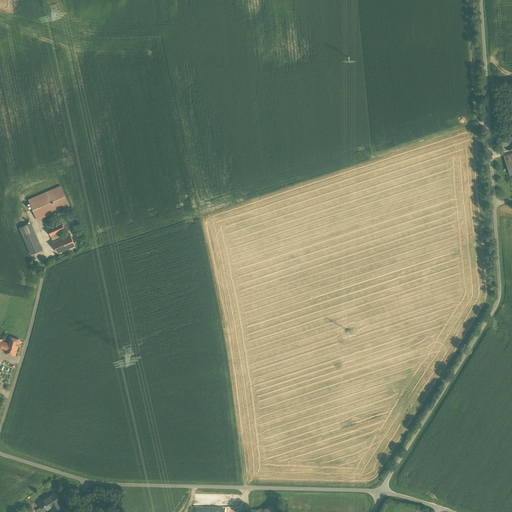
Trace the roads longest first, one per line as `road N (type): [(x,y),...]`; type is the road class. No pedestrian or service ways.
road 1 (unclassified): [(380,493),(498,296),(480,0)]
road 2 (unclassified): [(380,493),(95,483),(0,454)]
